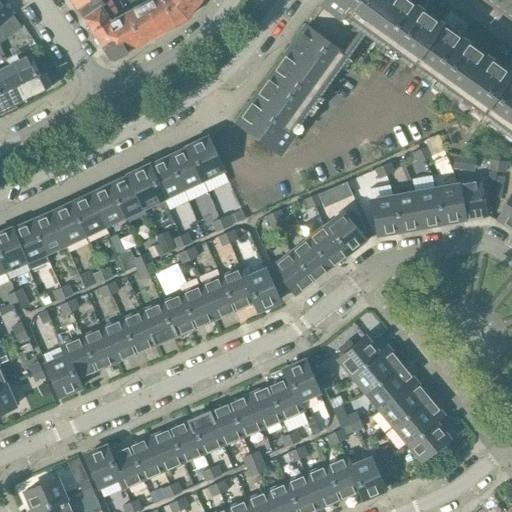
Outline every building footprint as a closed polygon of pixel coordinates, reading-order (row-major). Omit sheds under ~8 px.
[(70,0),(76,9),(89,0),(70,0)] [(115,58),(126,52),(108,20),(109,20),(101,7),(104,5),(100,0),(89,0),(76,9),(109,56),(110,58),(112,58),(113,58),(115,58)] [(162,0),(145,0),(141,2),(159,34),(175,25),(162,0)] [(187,19),(197,5),(189,0),(162,0),(175,25),(187,19)] [(511,75),(407,0),(323,0),(321,3),(322,4),(365,39),(382,51),(382,52),(383,52),(385,50),(431,82),(429,85),(430,86),(432,83),(478,116),(476,119),(477,120),(479,117),(511,140),(511,75)] [(142,43),(159,34),(141,2),(133,7),(134,8),(126,13),(142,43)] [(0,6),(0,22),(12,14),(5,4),(1,7),(0,6)] [(305,26),(237,121),(280,153),(308,114),(310,116),(317,107),(324,98),(321,96),(341,67),(344,69),(351,60),(365,39),(322,4),(306,27),(305,26)] [(126,52),(142,43),(126,13),(118,17),(117,16),(109,20),(108,20),(126,52)] [(26,99),(53,86),(46,71),(38,75),(30,57),(10,67),(26,99)] [(10,67),(0,71),(0,96),(9,114),(18,109),(16,104),(26,99),(10,67)] [(0,96),(0,117),(9,114),(0,96)] [(207,137),(187,147),(202,179),(223,170),(207,137)] [(431,156),(427,146),(420,150),(424,159),(431,156)] [(183,188),(202,179),(187,147),(186,147),(187,148),(168,157),(183,188)] [(411,153),(416,163),(424,159),(420,150),(411,153)] [(148,165),(159,189),(163,198),(183,188),(168,157),(149,166),(149,165),(148,165)] [(489,159),(487,170),(496,172),(498,161),(489,159)] [(505,173),(507,162),(498,161),(496,172),(505,173)] [(394,173),(390,162),(382,166),(386,176),(394,173)] [(148,165),(128,175),(144,207),(163,198),(159,189),(148,165)] [(373,170),(377,180),(386,176),(382,166),(373,170)] [(124,216),(144,207),(128,175),(128,176),(109,185),(124,216)] [(457,185),(463,219),(485,215),(479,181),(457,185)] [(346,182),(338,186),(343,199),(352,196),(346,182)] [(109,185),(90,194),(104,225),(124,216),(109,185)] [(442,223),(463,219),(457,185),(436,189),(442,223)] [(436,189),(414,193),(420,227),(442,223),(436,189)] [(317,193),(310,196),(315,207),(322,204),(318,194),(317,193)] [(399,231),(420,227),(414,193),(393,197),(399,231)] [(511,193),(498,219),(511,227),(511,193)] [(90,194),(70,203),(85,235),(104,225),(90,194)] [(302,200),(306,210),(315,207),(310,196),(302,200)] [(393,197),(371,201),(377,235),(399,231),(393,197)] [(65,244),(85,235),(70,203),(51,213),(65,244)] [(284,220),(280,210),(272,213),(276,223),(284,220)] [(241,211),(229,216),(232,224),(245,219),(241,211)] [(343,212),(325,226),(346,253),(364,239),(356,228),(361,224),(352,212),(346,216),(343,212)] [(45,253),(65,244),(51,213),(31,221),(45,253)] [(263,217),(267,227),(276,223),(272,213),(263,217)] [(231,225),(227,216),(219,219),(223,229),(231,225)] [(211,223),(215,232),(223,229),(219,219),(211,223)] [(12,228),(11,228),(29,271),(49,263),(45,253),(31,221),(12,229),(12,228)] [(329,267),(346,253),(325,226),(308,240),(329,267)] [(11,228),(0,233),(0,258),(5,270),(9,280),(29,271),(11,228)] [(237,240),(233,230),(225,234),(229,243),(237,240)] [(166,232),(156,236),(164,253),(174,249),(166,232)] [(192,243),(188,233),(179,236),(183,246),(192,243)] [(217,237),(221,247),(229,243),(225,234),(217,237)] [(171,239),(175,250),(183,246),(179,236),(171,239)] [(308,240),(291,253),(312,280),(329,267),(308,240)] [(157,245),(149,249),(153,258),(161,254),(157,245)] [(198,257),(194,247),(185,250),(190,261),(198,257)] [(177,254),(181,264),(190,261),(185,250),(177,254)] [(131,251),(118,256),(124,272),(134,267),(135,269),(144,266),(140,257),(134,259),(131,251)] [(152,262),(148,253),(140,257),(144,266),(152,262)] [(291,253),(273,267),(295,294),(312,280),(291,253)] [(156,272),(152,262),(144,266),(148,276),(156,272)] [(135,269),(140,280),(148,276),(144,266),(135,269)] [(112,278),(107,267),(100,271),(104,281),(112,278)] [(234,309),(253,301),(254,301),(244,278),(245,278),(241,269),(221,278),(234,309)] [(253,301),(257,310),(279,301),(265,270),(245,278),(244,278),(254,301),(253,301)] [(91,275),(95,285),(104,281),(100,271),(91,275)] [(221,278),(201,286),(214,318),(234,309),(221,278)] [(118,292),(114,281),(106,285),(111,295),(118,292)] [(73,295),(69,284),(60,288),(64,298),(73,295)] [(97,288),(102,299),(111,295),(106,285),(97,288)] [(201,286),(181,295),(195,327),(214,318),(201,286)] [(29,306),(22,288),(14,292),(18,302),(21,310),(29,306)] [(52,291),(56,301),(64,298),(60,288),(52,291)] [(5,295),(9,306),(18,302),(14,292),(5,295)] [(181,295),(161,303),(175,336),(176,336),(176,335),(195,327),(181,295)] [(79,309),(75,299),(67,302),(71,312),(79,309)] [(58,306),(62,316),(71,312),(67,302),(58,306)] [(155,345),(159,343),(175,336),(161,303),(141,312),(155,345)] [(38,314),(42,325),(51,322),(46,311),(38,314)] [(141,312),(121,321),(135,352),(154,344),(155,345),(141,312)] [(115,361),(135,352),(121,321),(102,329),(115,361)] [(21,322),(11,326),(14,335),(24,331),(21,322)] [(95,369),(115,361),(102,329),(82,338),(95,369)] [(18,343),(28,339),(24,331),(14,335),(18,343)] [(338,359),(352,376),(379,354),(378,354),(365,337),(353,346),(348,341),(338,349),(343,355),(338,359)] [(76,377),(95,369),(82,338),(61,347),(65,356),(66,355),(76,378),(76,377)] [(0,363),(8,360),(0,341),(0,363)] [(352,376),(366,393),(400,364),(386,347),(378,354),(379,354),(352,376)] [(66,355),(65,356),(45,364),(59,396),(80,387),(76,377),(76,378),(66,355)] [(283,370),(287,379),(288,378),(297,401),(298,401),(318,392),(305,360),(283,370)] [(38,362),(28,367),(31,374),(42,370),(38,362)] [(366,393),(380,409),(414,381),(400,364),(366,393)] [(35,383),(45,378),(42,370),(31,374),(35,383)] [(328,371),(317,375),(321,383),(331,378),(328,371)] [(287,379),(268,387),(281,419),(302,410),(298,401),(297,401),(288,378),(287,379)] [(324,390),(334,386),(331,378),(321,383),(324,390)] [(428,398),(414,381),(380,409),(393,426),(428,398)] [(5,386),(0,387),(0,412),(14,406),(5,386)] [(262,427),(281,419),(268,387),(248,396),(262,427)] [(242,436),(262,427),(248,396),(228,404),(242,436)] [(393,426),(407,443),(434,421),(434,422),(442,415),(428,398),(393,426)] [(222,444),(242,436),(228,404),(209,412),(209,411),(208,412),(222,444)] [(202,453),(222,444),(208,412),(188,420),(202,453)] [(355,412),(345,416),(348,425),(359,420),(355,412)] [(182,461),(202,453),(188,420),(187,420),(188,422),(169,430),(182,461)] [(352,433),(363,429),(359,420),(348,425),(352,433)] [(407,443),(421,460),(426,456),(431,462),(441,454),(436,448),(448,438),(434,422),(434,421),(407,443)] [(319,432),(315,422),(307,426),(312,436),(319,432)] [(347,439),(342,429),(334,433),(339,443),(347,439)] [(169,430),(149,438),(162,470),(182,461),(169,430)] [(300,440),(296,431),(288,435),(292,444),(300,440)] [(326,436),(331,446),(339,443),(334,433),(326,436)] [(280,438),(284,447),(292,444),(288,435),(280,438)] [(149,438),(129,447),(143,478),(162,470),(149,438)] [(110,455),(106,446),(85,455),(98,487),(118,478),(119,478),(109,455),(110,455)] [(307,455),(303,446),(295,450),(299,459),(307,455)] [(143,478),(129,447),(110,455),(109,455),(119,478),(118,478),(122,487),(143,478)] [(383,447),(373,452),(380,466),(390,461),(383,447)] [(262,460),(257,450),(249,454),(254,464),(262,460)] [(286,453),(291,463),(299,459),(295,450),(286,453)] [(241,458),(245,468),(254,464),(249,454),(241,458)] [(66,463),(74,480),(85,475),(77,458),(66,463)] [(339,498),(358,490),(359,490),(350,467),(347,458),(326,467),(339,498)] [(358,490),(362,499),(384,490),(370,458),(350,467),(359,490),(358,490)] [(266,470),(262,460),(254,464),(258,473),(266,470)] [(384,474),(394,469),(390,461),(380,466),(384,474)] [(245,468),(250,477),(258,473),(254,464),(245,468)] [(221,475),(217,465),(209,468),(213,478),(221,475)] [(326,467),(306,475),(320,507),(339,498),(326,467)] [(200,472),(204,482),(213,478),(209,468),(200,472)] [(306,475),(286,484),(298,511),(307,511),(320,507),(306,475)] [(33,511),(65,499),(56,478),(24,491),(33,511)] [(87,479),(78,483),(81,491),(91,487),(87,479)] [(228,491),(223,481),(215,484),(220,494),(228,491)] [(182,492),(177,482),(169,486),(173,495),(182,492)] [(207,487),(211,498),(220,494),(215,484),(207,487)] [(298,511),(286,484),(266,492),(274,511),(298,511)] [(161,490),(165,499),(173,495),(169,486),(161,490)] [(85,500),(95,495),(91,487),(81,491),(85,500)] [(274,511),(266,492),(246,501),(251,511),(274,511)] [(188,507),(183,497),(176,501),(180,511),(188,507)] [(70,511),(65,499),(33,511),(31,511),(70,511)] [(135,511),(142,509),(138,499),(129,503),(133,511),(135,511)] [(167,505),(170,511),(177,511),(180,511),(176,501),(167,505)] [(251,511),(246,501),(227,509),(227,511),(251,511)] [(121,506),(123,511),(133,511),(129,503),(121,506)]
